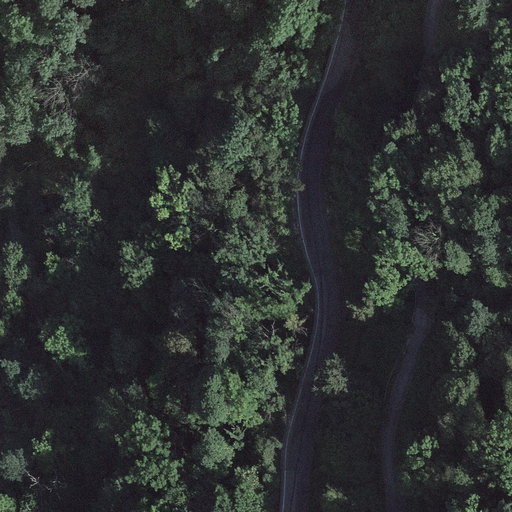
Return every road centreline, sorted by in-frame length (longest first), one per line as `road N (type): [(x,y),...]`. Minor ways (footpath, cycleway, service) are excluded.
road 1 (unclassified): [(395,511),(387,432),(422,298),(387,195),(395,144),(428,85),(433,0)]
road 2 (tertiary): [(293,511),(300,438),(329,320),(308,196),(312,153),(355,0)]
road 3 (track): [(0,174),(30,298),(55,353),(36,469),(47,511)]
